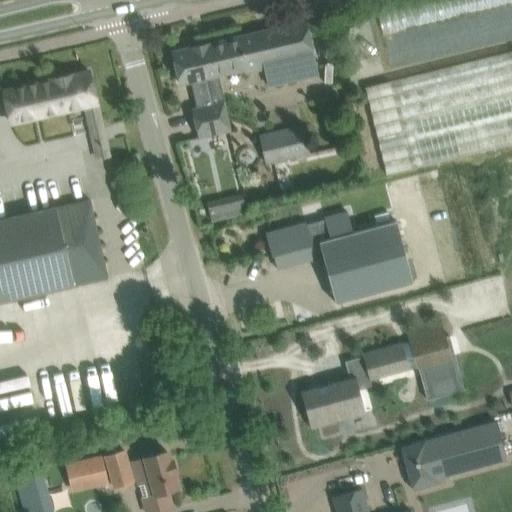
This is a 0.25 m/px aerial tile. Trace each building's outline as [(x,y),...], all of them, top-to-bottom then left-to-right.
[(455,2),(380,12),(382,25),(388,24),(389,28),(457,19),(455,2)] [(318,75),(310,41),(305,22),(211,44),(210,43),(190,48),(190,49),(173,53),(181,84),(191,82),(198,110),(194,111),(200,138),(230,131),(224,105),(226,104),(219,75),(245,69),(246,73),(275,66),(279,84),(318,75)] [(511,52),(366,89),(388,178),(511,146),(511,52)] [(86,105),(87,112),(92,132),(101,129),(95,103),(96,103),(89,71),(3,91),(10,123),(86,105)] [(341,123),(338,131),(344,138),(352,136),(355,128),(349,122),(341,123)] [(259,137),(265,164),(308,154),(302,127),(259,137)] [(94,144),(98,159),(108,156),(104,142),(94,144)] [(247,214),(242,195),(225,200),(230,219),(247,214)] [(90,200),(70,204),(55,208),(54,207),(0,219),(0,302),(108,278),(90,200)] [(285,228),(266,233),(272,256),(278,254),(281,268),(313,259),(311,254),(322,252),(332,289),(335,303),(387,289),(413,282),(396,220),(351,233),(345,210),(323,217),(324,219),(306,225),(305,223),(285,228)] [(408,340),(362,352),(369,381),(422,366),(430,397),(426,398),(426,400),(464,389),(463,388),(460,389),(450,355),(440,358),(435,339),(449,335),(449,334),(445,335),(441,319),(439,320),(440,322),(422,327),(422,330),(408,334),(407,329),(406,329),(408,340)] [(356,378),(301,393),(311,430),(318,429),(320,425),(355,415),(359,417),(366,416),(356,378)] [(495,421),(401,447),(412,489),(445,481),(441,468),(504,451),(495,421)] [(170,449),(132,460),(146,511),(154,511),(172,507),(167,491),(181,487),(177,472),(183,470),(180,458),(173,460),(170,449)] [(106,457),(114,487),(130,483),(133,482),(124,452),(106,457)] [(65,465),(72,491),(107,482),(100,456),(65,465)] [(46,511),(52,511),(40,469),(15,477),(24,511),(46,511)] [(409,511),(409,509),(398,511),(366,511),(360,487),(331,495),(335,511),(409,511)]
